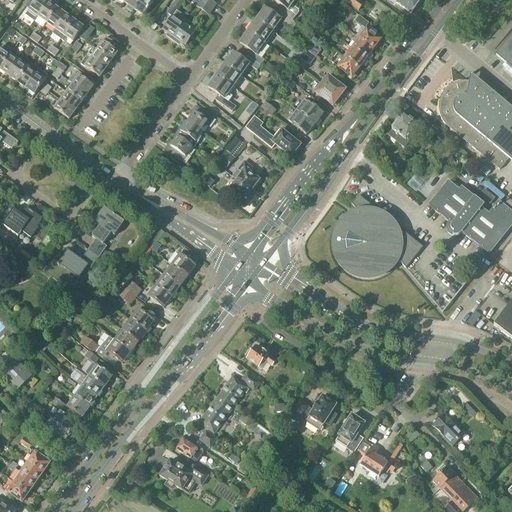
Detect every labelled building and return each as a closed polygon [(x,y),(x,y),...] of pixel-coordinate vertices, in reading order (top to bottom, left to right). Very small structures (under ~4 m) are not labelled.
[(30,9),(25,16),(34,22),(37,17),(48,3),(43,0),(36,0),(35,1),(34,0),(29,0),(25,6),(30,9)] [(139,0),(124,0),(123,3),(133,10),(139,0)] [(146,0),(139,0),(133,10),(143,17),(152,4),(146,0)] [(184,0),(176,0),(167,14),(172,17),(162,30),(167,34),(166,37),(172,41),(187,21),(182,18),(184,16),(177,11),(184,0)] [(209,0),(201,0),(200,3),(211,11),(216,4),(209,0)] [(295,0),(271,0),(281,7),(278,12),(292,22),(292,21),(299,12),(298,10),(292,5),(295,0)] [(363,5),(355,0),(351,0),(348,5),(358,12),(363,5)] [(398,0),(399,0),(396,4),(410,15),(421,0),(420,0),(398,0)] [(48,3),(37,17),(46,24),(56,10),(56,9),(57,7),(57,5),(54,3),(52,3),(51,5),(48,3)] [(211,11),(200,3),(196,8),(207,16),(211,11)] [(56,10),(46,24),(55,30),(65,16),(62,13),(63,11),(63,9),(61,7),(58,8),(57,10),(56,10)] [(292,22),(278,12),(274,17),(264,9),(260,14),(258,12),(253,19),(256,21),(272,32),(280,21),(292,30),(296,24),(292,21),(292,22)] [(55,30),(52,34),(61,40),(74,22),(73,22),(75,19),(75,17),(72,15),(70,16),(68,18),(65,16),(55,30)] [(359,17),(354,22),(362,28),(358,32),(359,32),(355,38),(357,39),(372,50),(374,52),(379,45),(377,44),(380,41),(364,29),(368,24),(359,17)] [(330,19),(323,27),(328,30),(331,25),(337,30),(340,26),(330,19)] [(188,22),(187,21),(172,41),(178,46),(180,43),(185,47),(195,34),(186,28),(190,24),(188,22)] [(250,24),(245,30),(264,44),(272,32),(256,21),(252,26),(250,24)] [(74,22),(61,40),(65,43),(68,39),(73,43),(83,29),(74,22)] [(19,23),(15,29),(19,31),(23,26),(19,23)] [(82,33),(83,34),(88,37),(91,33),(85,29),(82,33)] [(264,44),(245,30),(240,37),(243,39),(239,44),(249,52),(246,57),(260,67),(263,62),(261,60),(269,48),(264,44)] [(19,43),(23,37),(19,34),(15,40),(19,43)] [(511,36),(495,57),(511,71),(510,71),(510,72),(510,73),(510,74),(511,74),(511,75),(511,36)] [(97,51),(111,62),(117,53),(115,52),(118,47),(106,38),(102,42),(103,43),(97,51)] [(352,41),(348,46),(353,49),(352,50),(367,61),(372,55),(370,53),(372,50),(357,39),(354,43),(352,41)] [(73,46),(79,51),(82,46),(76,42),(73,46)] [(310,43),(305,50),(315,58),(321,51),(310,43)] [(0,69),(13,52),(4,45),(0,50),(0,69)] [(51,54),(55,48),(51,45),(47,51),(51,54)] [(36,56),(40,50),(36,47),(32,53),(36,56)] [(92,48),(86,56),(91,59),(106,70),(111,62),(97,51),(92,48)] [(315,58),(305,50),(295,64),(297,65),(302,59),(309,65),(315,58)] [(346,53),(343,57),(345,59),(358,69),(359,69),(361,66),(362,67),(367,61),(352,50),(348,55),(346,53)] [(22,58),(13,52),(0,69),(0,70),(8,77),(19,62),(22,58)] [(227,57),(223,64),(242,78),(250,67),(256,71),(260,67),(246,57),(243,61),(232,54),(229,58),(227,57)] [(86,56),(80,65),(85,68),(84,68),(99,79),(106,70),(91,59),(86,56)] [(340,63),(336,67),(351,78),(354,75),(356,76),(360,70),(359,69),(358,69),(345,59),(341,64),(340,63)] [(50,66),(54,69),(58,63),(54,60),(50,66)] [(19,62),(8,77),(17,83),(30,64),(27,68),(19,62)] [(39,71),(30,64),(17,83),(26,89),(39,71)] [(242,78),(223,64),(218,71),(219,72),(216,77),(234,89),(242,78)] [(39,71),(26,89),(35,96),(45,81),(48,77),(39,71)] [(60,76),(55,71),(52,76),(57,80),(60,76)] [(78,72),(75,73),(68,82),(72,85),(87,95),(93,87),(82,79),(84,77),(78,72)] [(234,89),(216,77),(214,76),(210,82),(211,84),(208,88),(218,96),(214,101),(231,113),(235,107),(228,102),(231,97),(229,95),(234,89)] [(327,76),(320,85),(326,88),(339,98),(345,90),(329,78),(327,76)] [(290,92),(295,85),(287,78),(282,85),(290,92)] [(475,83),(468,82),(461,82),(458,82),(455,83),(451,85),(448,87),(445,90),(443,93),(440,96),(439,100),(438,103),(438,106),(438,110),(439,114),(440,118),(442,121),(445,125),(447,127),(499,170),(508,159),(511,162),(511,110),(476,80),(475,83)] [(43,88),(48,92),(51,88),(46,84),(43,88)] [(72,85),(67,93),(81,104),(87,95),(72,85)] [(320,85),(314,92),(315,93),(317,94),(319,97),(332,107),(339,98),(326,88),(320,85)] [(67,93),(61,101),(75,112),(81,104),(67,93)] [(264,103),(265,102),(269,96),(265,93),(260,100),(264,103)] [(75,112),(61,101),(54,110),(69,120),(75,112)] [(304,101),(296,111),(300,114),(316,126),(320,121),(319,120),(322,115),(308,104),(304,101)] [(265,102),(264,103),(260,108),(271,117),(276,111),(265,102)] [(187,124),(201,134),(206,127),(208,128),(214,120),(195,107),(190,114),(193,116),(187,124)] [(296,111),(288,122),(292,125),(306,136),(310,131),(311,132),(316,126),(300,114),(296,111)] [(405,140),(412,131),(416,134),(418,130),(415,128),(417,126),(412,122),(413,121),(409,118),(408,119),(400,113),(395,120),(396,121),(392,127),(391,127),(392,132),(388,137),(404,149),(408,143),(405,140)] [(258,139),(264,131),(260,127),(262,124),(254,118),(254,117),(245,128),(258,139)] [(201,134),(187,124),(182,131),(179,129),(174,136),(177,138),(191,148),(193,150),(199,142),(197,140),(201,134)] [(0,143),(1,142),(12,150),(18,143),(0,129),(0,143)] [(275,139),(264,131),(258,139),(271,149),(272,149),(275,145),(290,158),(294,152),(296,153),(300,148),(298,147),(300,146),(290,138),(291,137),(288,134),(287,135),(281,131),(275,139)] [(428,151),(438,158),(444,150),(437,145),(439,143),(428,135),(426,138),(434,144),(428,151)] [(191,148),(177,138),(172,145),(169,143),(164,151),(183,164),(188,157),(186,155),(191,148)] [(221,166),(230,155),(225,152),(216,163),(221,166)] [(230,155),(221,166),(226,170),(234,159),(230,155)] [(237,180),(251,191),(259,181),(249,173),(252,169),(244,163),(232,177),(236,181),(237,180)] [(237,180),(236,181),(229,190),(232,193),(229,197),(244,208),(250,201),(249,200),(254,193),(251,191),(237,180)] [(427,206),(451,225),(451,226),(450,227),(450,228),(445,229),(446,229),(446,230),(446,232),(447,232),(447,233),(448,234),(449,235),(450,235),(451,236),(452,236),(453,236),(454,237),(455,237),(456,236),(457,236),(458,236),(459,235),(460,235),(461,234),(461,233),(489,255),(511,226),(511,212),(498,201),(488,214),(481,208),(484,205),(461,187),(458,190),(447,181),(427,206)] [(484,190),(479,196),(490,205),(495,199),(484,190)] [(346,270),(348,271),(351,273),(354,275),(358,276),(360,276),(362,276),(363,277),(365,277),(368,277),(369,277),(371,276),(373,276),(376,275),(379,274),(382,273),(384,272),(385,271),(386,270),(388,269),(389,267),(390,267),(391,266),(392,264),(393,263),(394,261),(395,260),(396,258),(405,269),(422,248),(358,197),(351,205),(359,214),(357,215),(355,215),(352,217),(350,218),(348,219),(346,221),(345,222),(343,224),(342,225),(340,228),(338,230),(337,232),(337,234),(336,236),(335,238),(335,240),(335,241),(335,244),(335,246),(335,248),(335,250),(335,253),(336,255),(337,257),(338,259),(339,261),(340,263),(341,265),(342,266),(344,268),(346,269),(346,270)] [(13,210),(1,226),(17,237),(21,232),(31,239),(38,228),(36,227),(42,219),(26,208),(21,215),(13,210)] [(92,245),(88,250),(99,257),(105,262),(109,257),(110,255),(104,251),(107,247),(103,245),(111,234),(114,236),(124,223),(104,208),(94,222),(100,226),(92,237),(95,240),(92,245)] [(151,250),(164,234),(156,228),(144,244),(151,250)] [(174,254),(167,263),(171,266),(187,278),(194,267),(193,266),(197,260),(183,249),(179,255),(177,254),(176,254),(175,254),(174,254)] [(53,260),(44,272),(70,291),(87,268),(90,270),(99,257),(88,250),(80,260),(67,251),(58,264),(53,260)] [(137,259),(134,264),(138,268),(142,263),(137,259)] [(171,266),(164,276),(179,288),(187,278),(171,266)] [(164,276),(156,286),(171,298),(179,288),(164,276)] [(128,282),(124,288),(136,297),(146,305),(150,299),(163,308),(171,298),(156,286),(149,296),(141,290),(140,291),(128,282)] [(119,294),(118,295),(130,305),(136,297),(124,288),(122,289),(119,294)] [(511,300),(493,326),(511,339),(511,300)] [(137,310),(129,321),(145,333),(153,322),(137,310)] [(129,321),(121,331),(137,343),(145,333),(129,321)] [(121,331),(114,341),(130,353),(137,343),(121,331)] [(100,347),(95,354),(102,359),(107,353),(122,364),(130,353),(114,341),(110,338),(108,337),(104,343),(103,343),(100,347)] [(98,348),(84,338),(80,343),(93,353),(98,348)] [(261,370),(266,363),(271,366),(275,361),(267,355),(256,347),(246,359),(258,368),(258,367),(261,370)] [(88,352),(84,357),(92,363),(94,364),(98,359),(88,352)] [(31,376),(10,355),(0,364),(0,372),(17,390),(31,376)] [(92,363),(85,373),(90,377),(104,387),(111,377),(97,366),(97,367),(94,364),(92,363)] [(74,372),(69,378),(70,378),(77,383),(82,387),(97,397),(104,387),(90,377),(85,373),(77,368),(74,372)] [(218,397),(232,408),(248,386),(254,391),(259,384),(246,375),(240,384),(232,378),(218,397)] [(70,378),(67,382),(74,388),(77,383),(70,378)] [(75,397),(74,398),(89,409),(97,397),(82,387),(75,397)] [(291,396),(288,401),(293,404),(296,399),(291,396)] [(232,408),(218,397),(200,423),(214,433),(232,408)] [(331,413),(335,406),(322,397),(318,404),(317,403),(313,410),(313,411),(308,408),(299,402),(288,418),(289,418),(289,417),(298,423),(300,419),(305,422),(305,423),(318,432),(324,423),(329,426),(336,416),(331,413)] [(65,405),(55,398),(50,404),(61,411),(65,405)] [(74,399),(67,408),(75,414),(74,415),(80,419),(81,418),(89,409),(74,398),(74,399)] [(469,402),(463,408),(473,418),(479,412),(469,402)] [(274,413),(285,412),(284,404),(273,405),(274,413)] [(6,415),(3,419),(9,424),(12,420),(6,415)] [(70,423),(59,415),(49,429),(65,441),(74,429),(68,425),(70,423)] [(353,453),(362,439),(356,436),(364,424),(351,416),(338,436),(339,436),(335,442),(353,453)] [(443,416),(432,426),(452,446),(462,435),(443,416)] [(260,427),(251,420),(246,427),(254,434),(260,427)] [(206,433),(200,440),(210,447),(215,440),(206,433)] [(417,433),(407,441),(409,443),(419,436),(417,433)] [(177,449),(176,450),(195,462),(198,462),(203,454),(202,451),(183,439),(180,444),(178,444),(176,447),(177,449)] [(23,446),(29,450),(33,444),(27,440),(23,446)] [(365,454),(370,445),(363,441),(357,451),(358,453),(360,454),(361,452),(365,454)] [(360,465),(377,476),(378,477),(382,471),(386,474),(389,470),(392,473),(394,469),(378,459),(381,455),(376,453),(378,450),(372,446),(360,465)] [(32,458),(28,463),(42,473),(49,463),(35,453),(32,451),(29,456),(32,458)] [(169,461),(159,476),(181,491),(182,490),(187,494),(195,483),(201,486),(207,477),(193,467),(188,474),(169,461)] [(28,463),(21,473),(35,483),(40,476),(42,473),(28,463)] [(423,471),(428,476),(429,478),(434,473),(431,470),(432,469),(430,465),(423,471)] [(437,476),(431,482),(439,490),(439,489),(441,491),(448,482),(456,489),(461,483),(447,467),(446,468),(443,465),(436,471),(439,475),(437,476)] [(19,476),(14,483),(28,492),(35,483),(21,473),(19,476)] [(255,478),(252,482),(261,488),(264,484),(255,478)] [(409,478),(405,483),(409,487),(413,482),(409,478)] [(448,482),(441,491),(443,493),(446,497),(452,502),(447,506),(444,510),(445,511),(462,511),(477,499),(466,488),(461,483),(456,489),(448,482)] [(7,487),(5,491),(7,493),(21,502),(28,492),(14,483),(10,489),(7,487)] [(252,503),(259,492),(252,488),(245,499),(252,503)] [(14,511),(0,501),(0,511),(14,511)]
